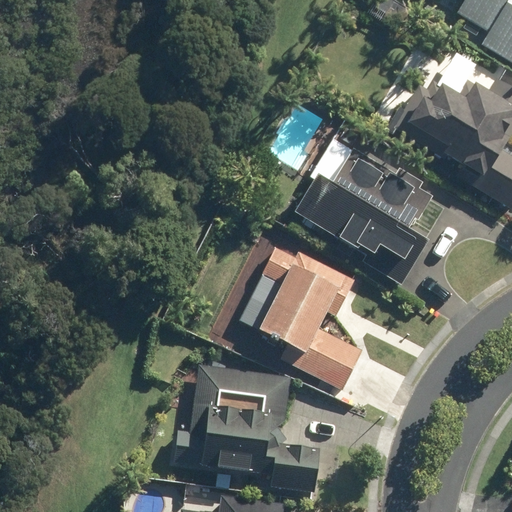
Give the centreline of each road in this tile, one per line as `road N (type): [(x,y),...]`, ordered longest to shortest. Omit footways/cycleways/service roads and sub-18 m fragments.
road 1 (residential): [(390,511),(396,453),(419,408),(471,337),(511,316)]
road 2 (residential): [(511,376),(472,426),(438,511)]
